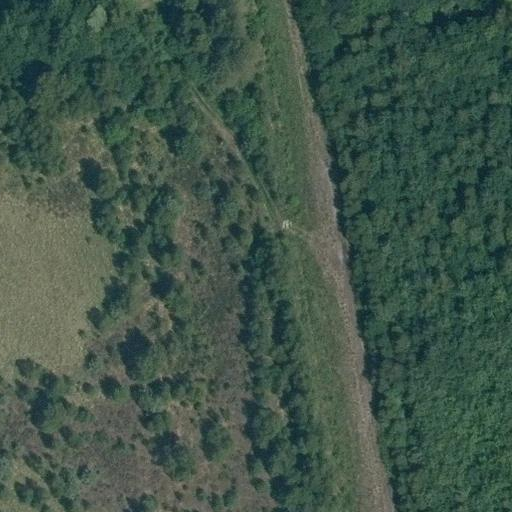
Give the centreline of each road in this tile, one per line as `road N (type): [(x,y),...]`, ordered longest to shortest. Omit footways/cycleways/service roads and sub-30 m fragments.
road 1 (track): [(160,0),(187,87),(275,205),(338,334),(368,511)]
road 2 (track): [(283,0),(338,334)]
